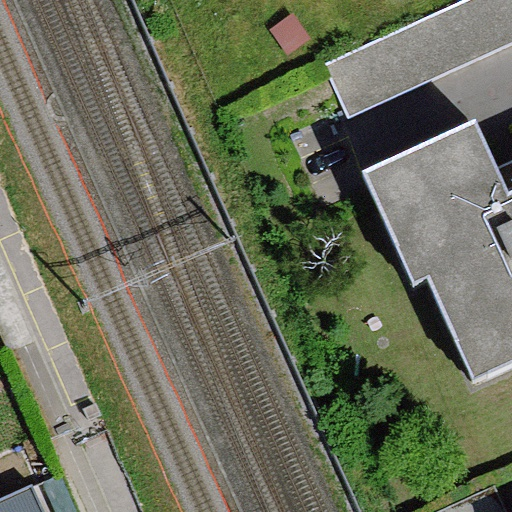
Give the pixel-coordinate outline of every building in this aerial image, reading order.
[(343,116),(511,39),(511,0),(465,0),(320,66),(343,116)] [(475,131),(363,181),(365,187),(411,286),(424,279),(472,383),(511,365),(511,187),(503,192),(475,131)] [(144,511),(110,434),(52,460),(59,476),(75,511),(144,511)] [(504,511),(493,487),(439,511),(504,511)] [(0,511),(38,511),(31,495),(0,508),(0,511)]
